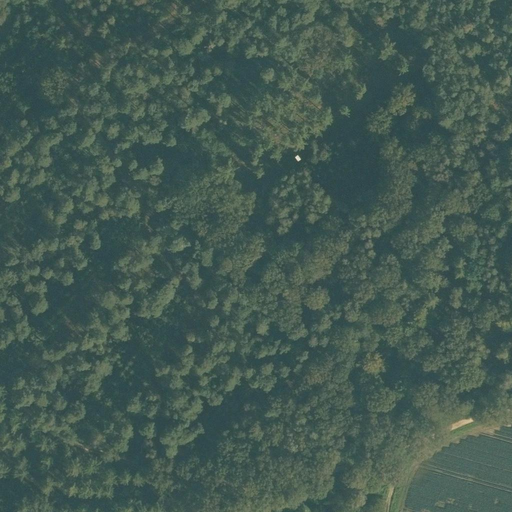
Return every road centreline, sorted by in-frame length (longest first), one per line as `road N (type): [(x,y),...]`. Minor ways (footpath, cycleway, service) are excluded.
road 1 (track): [(449,222),(348,313),(269,408)]
road 2 (track): [(201,474),(184,480),(69,444),(0,383)]
road 3 (track): [(408,458),(265,486)]
